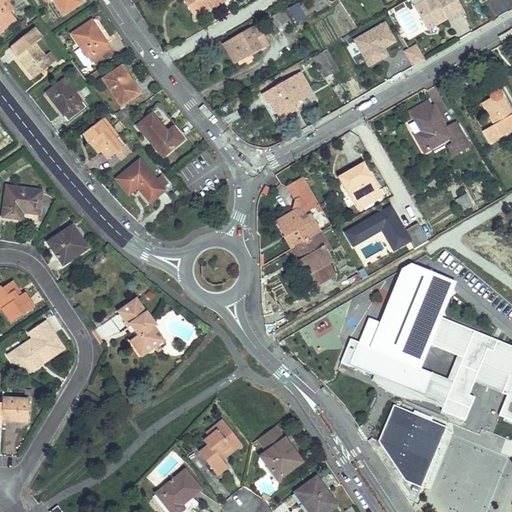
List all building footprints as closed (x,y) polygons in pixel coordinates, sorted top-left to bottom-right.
[(16,22),(10,14),(3,5),(9,1),(10,1),(9,0),(0,0),(0,33),(1,34),(16,22)] [(82,3),(79,0),(45,0),(47,2),(51,0),(54,0),(63,15),(82,3)] [(226,2),(224,0),(182,0),(192,16),(195,14),(208,6),(211,10),(226,2)] [(329,5),(325,0),(314,0),(320,10),(329,5)] [(463,10),(457,0),(425,0),(415,6),(426,25),(445,15),(447,18),(447,19),(463,10)] [(10,14),(15,10),(9,1),(3,5),(10,14)] [(305,18),(297,4),(290,8),(298,22),(305,18)] [(195,20),(211,10),(208,6),(195,14),(192,16),(195,20)] [(276,34),(298,22),(290,8),(268,20),(276,34)] [(429,30),(447,19),(447,18),(445,15),(426,25),(426,26),(428,30),(429,30)] [(108,43),(93,20),(72,34),(91,64),(93,62),(96,66),(104,60),(102,56),(111,50),(107,44),(108,43)] [(385,22),(355,40),(369,66),(383,58),(380,54),(382,49),(396,41),(385,22)] [(252,54),(268,45),(257,26),(224,45),(234,63),(251,53),(252,54)] [(44,57),(34,42),(40,37),(35,29),(11,47),(17,55),(16,56),(33,78),(50,65),(45,57),(44,57)] [(416,44),(405,50),(414,66),(425,59),(416,44)] [(338,69),(327,49),(312,58),(324,77),(338,69)] [(104,60),(114,54),(111,51),(111,50),(102,56),(104,60)] [(55,60),(50,53),(44,57),(45,57),(50,65),(51,64),(55,60)] [(140,93),(121,65),(102,78),(121,107),(140,93)] [(297,109),(294,103),(311,93),(301,74),(283,84),(265,94),(263,95),(274,114),(277,112),(280,118),(297,109)] [(85,107),(64,79),(47,93),(68,120),(85,107)] [(283,84),(282,82),(264,91),(265,94),(283,84)] [(511,113),(501,93),(501,92),(500,91),(499,90),(499,89),(497,89),(496,88),(494,88),(492,89),(491,90),(490,91),(489,93),(489,94),(489,96),(489,97),(481,102),(493,124),(482,131),(488,143),(511,129),(511,113)] [(432,106),(428,100),(409,111),(410,111),(413,118),(414,117),(432,107),(432,106)] [(468,147),(455,123),(445,128),(434,106),(432,107),(414,117),(413,118),(415,121),(408,125),(424,152),(450,137),(453,143),(458,152),(468,147)] [(162,157),(183,140),(175,130),(169,135),(166,132),(152,114),(136,126),(162,157)] [(119,137),(105,118),(102,120),(116,139),(119,137)] [(116,139),(102,120),(84,133),(90,141),(90,142),(98,153),(101,151),(107,159),(115,153),(125,145),(119,137),(116,139)] [(187,137),(176,124),(175,125),(166,132),(169,135),(175,130),(183,140),(187,137)] [(90,141),(84,133),(83,134),(80,136),(87,144),(90,142),(90,141)] [(458,152),(453,143),(448,145),(453,155),(458,152)] [(125,145),(115,153),(121,161),(131,152),(125,145)] [(164,190),(139,159),(115,179),(128,195),(137,187),(149,202),(164,190)] [(169,167),(163,161),(160,163),(160,164),(165,170),(166,170),(169,167)] [(386,194),(374,172),(368,175),(363,164),(339,177),(347,191),(351,189),(353,193),(351,195),(359,209),(386,194)] [(300,208),(303,213),(307,210),(300,197),(311,191),(303,178),(287,187),(295,200),(300,208)] [(39,213),(42,191),(7,186),(3,215),(21,218),(23,210),(39,213)] [(318,204),(311,191),(300,197),(307,210),(315,206),(318,204)] [(458,207),(470,200),(467,193),(455,200),(458,207)] [(300,208),(295,200),(292,213),(300,208)] [(315,235),(307,220),(306,217),(303,213),(300,208),(292,213),(276,222),(284,236),(285,236),(289,234),(296,246),(303,259),(299,262),(313,287),(329,279),(322,267),(327,264),(328,264),(331,262),(325,252),(315,235)] [(394,236),(381,213),(374,217),(378,224),(373,226),(384,246),(389,243),(396,240),(400,247),(410,242),(404,231),(394,236)] [(330,250),(320,232),(310,215),(306,217),(307,220),(315,235),(325,252),(329,250),(330,250)] [(88,249),(73,226),(47,242),(62,265),(88,249)] [(303,259),(296,246),(289,234),(285,236),(284,236),(292,249),(299,262),(303,259)] [(366,259),(383,250),(377,240),(360,249),(366,259)] [(400,247),(396,240),(389,243),(393,251),(394,251),(400,247)] [(334,276),(328,264),(327,264),(322,267),(329,279),(334,276)] [(358,342),(350,339),(341,363),(349,366),(349,365),(423,395),(432,373),(416,367),(426,342),(457,356),(447,380),(453,382),(445,404),(442,410),(441,413),(465,422),(475,398),(469,395),(474,382),(507,396),(499,415),(511,420),(511,347),(437,315),(449,288),(431,281),(419,269),(403,277),(384,326),(367,319),(358,342)] [(351,285),(360,280),(359,279),(356,275),(347,280),(351,285)] [(34,306),(25,292),(22,294),(17,298),(16,298),(13,293),(18,289),(13,281),(2,289),(0,286),(0,304),(3,309),(3,310),(11,321),(34,306)] [(17,298),(22,294),(18,289),(13,293),(16,298),(17,298)] [(153,326),(155,325),(146,312),(145,313),(136,300),(119,312),(124,320),(126,318),(135,331),(138,335),(138,336),(131,341),(137,350),(141,355),(149,350),(155,346),(157,344),(155,340),(160,337),(153,326)] [(46,320),(29,332),(33,338),(9,355),(13,361),(31,372),(40,366),(37,362),(40,359),(62,344),(46,320)] [(37,362),(40,366),(65,349),(62,344),(40,359),(37,362)] [(453,382),(432,373),(423,395),(445,404),(453,382)] [(445,404),(373,375),(370,381),(375,385),(385,393),(397,398),(408,401),(423,402),(432,405),(442,410),(445,404)] [(331,394),(324,387),(323,387),(321,390),(328,397),(331,394)] [(27,421),(29,398),(2,397),(2,403),(1,419),(27,421)] [(394,406),(378,444),(414,498),(421,501),(426,488),(422,487),(447,428),(394,406)] [(226,427),(222,421),(207,433),(209,437),(217,431),(219,433),(226,427)] [(223,454),(239,442),(226,427),(219,433),(217,431),(209,437),(205,441),(209,446),(200,453),(218,475),(227,468),(221,461),(221,460),(217,456),(222,452),(223,454)] [(303,462),(286,438),(260,457),(277,481),(303,462)] [(221,461),(241,445),(239,442),(223,454),(222,452),(217,456),(221,460),(221,461)] [(192,496),(200,490),(185,471),(164,487),(167,491),(160,498),(170,511),(180,511),(184,509),(181,505),(192,496)] [(327,511),(337,505),(317,477),(294,493),(302,504),(305,501),(312,511),(327,511)] [(160,498),(167,491),(164,487),(156,493),(160,498)]
